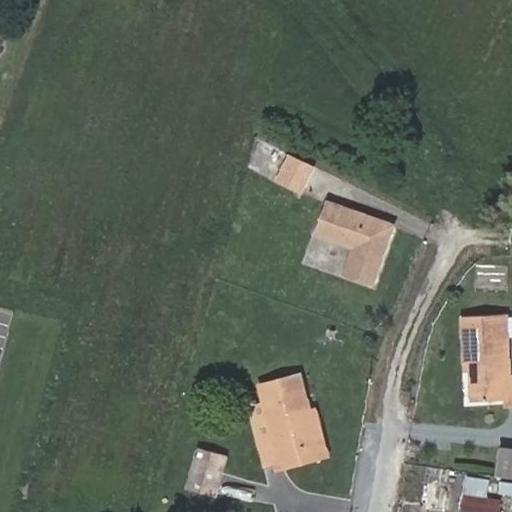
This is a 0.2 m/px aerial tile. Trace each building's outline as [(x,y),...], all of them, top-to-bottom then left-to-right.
[(314,168),(287,155),(276,177),(303,190),(314,168)] [(395,225),(327,201),(316,234),(352,247),(342,276),(373,287),(395,225)] [(511,358),(510,320),(464,323),(467,374),(473,373),(474,405),(508,403),(509,422),(511,422),(511,358)] [(284,462),(283,455),(322,445),(313,409),(312,401),(313,409),(305,376),(265,385),(269,400),(279,438),(262,441),(268,465),(284,462)] [(279,438),(269,400),(254,404),(262,441),(279,438)] [(313,409),(322,445),(283,455),(284,462),(285,468),(335,456),(323,406),(313,409)] [(226,455),(198,447),(187,488),(215,496),(226,455)] [(511,453),(504,452),(502,483),(511,484),(511,453)] [(488,498),(501,500),(502,483),(490,481),(488,498)] [(499,511),(501,504),(487,502),(468,498),(466,511),(499,511)]
